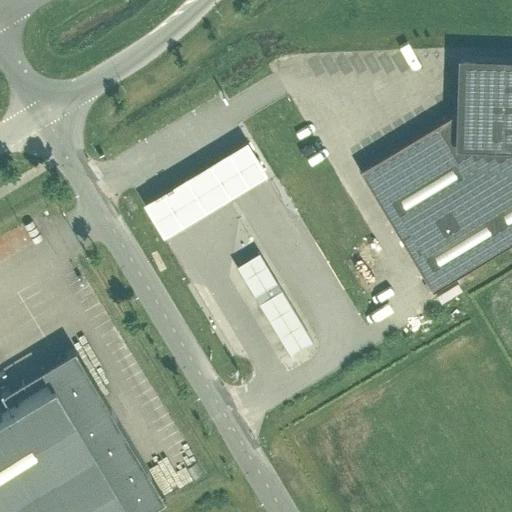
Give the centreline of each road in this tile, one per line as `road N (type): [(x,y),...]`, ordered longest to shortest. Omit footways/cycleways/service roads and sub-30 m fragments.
road 1 (unclassified): [(282,511),(43,113)]
road 2 (tertiary): [(43,113),(155,42),(203,0)]
